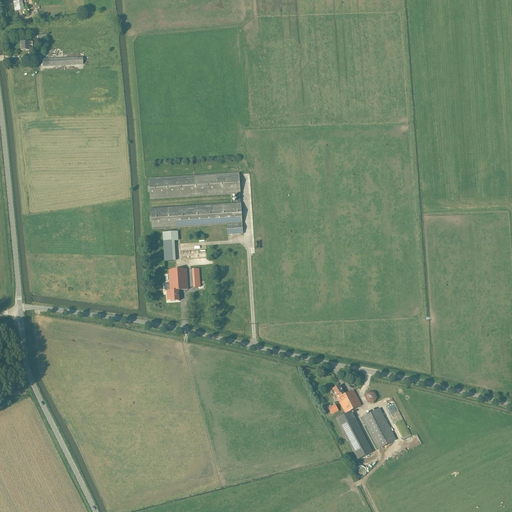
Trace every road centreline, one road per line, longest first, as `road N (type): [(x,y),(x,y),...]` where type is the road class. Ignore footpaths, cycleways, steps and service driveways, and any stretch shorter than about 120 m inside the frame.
road 1 (unclassified): [(511,405),(182,334),(18,308)]
road 2 (tertiary): [(97,511),(31,383),(18,308)]
road 3 (tertiary): [(18,308),(0,107)]
